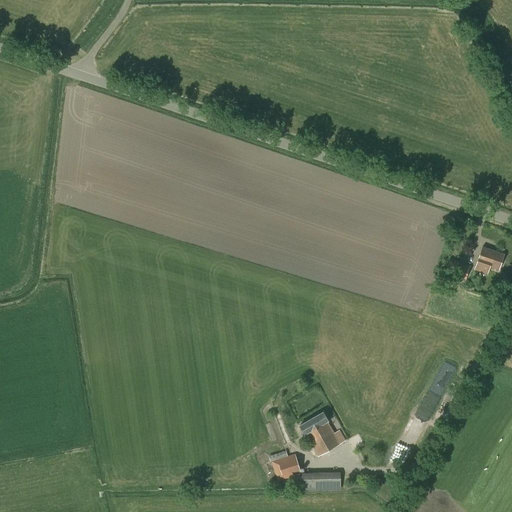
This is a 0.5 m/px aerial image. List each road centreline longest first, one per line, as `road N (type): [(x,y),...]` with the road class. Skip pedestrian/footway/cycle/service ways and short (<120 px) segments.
road 1 (unclassified): [(511,222),(79,75)]
road 2 (unclassified): [(384,511),(511,298)]
